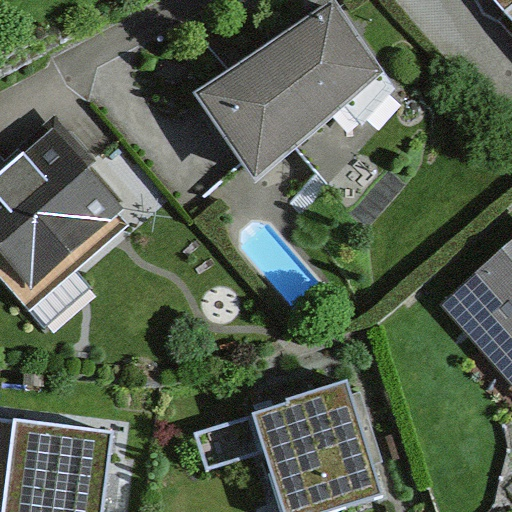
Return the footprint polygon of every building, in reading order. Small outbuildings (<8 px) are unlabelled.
[(511,0),(482,0),(503,23),(498,28),(511,44),(511,0)] [(330,10),(193,108),(251,193),(384,85),(330,10)] [(0,161),(0,279),(32,315),(130,227),(50,138),(10,173),(0,161)] [(511,251),(441,312),(511,396),(511,251)] [(341,398),(197,443),(208,478),(263,461),(278,511),(357,511),(376,506),(341,398)] [(100,511),(109,447),(0,431),(0,511),(100,511)]
